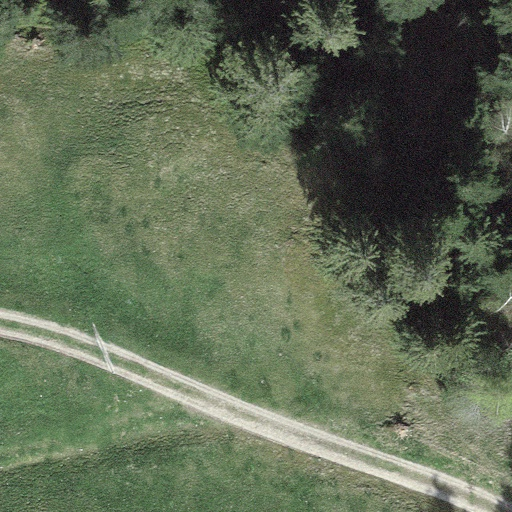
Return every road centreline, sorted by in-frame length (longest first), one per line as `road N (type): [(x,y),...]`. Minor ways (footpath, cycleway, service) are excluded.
road 1 (track): [(0,329),(84,347),(419,467),(511,510)]
road 2 (track): [(216,399),(0,456)]
